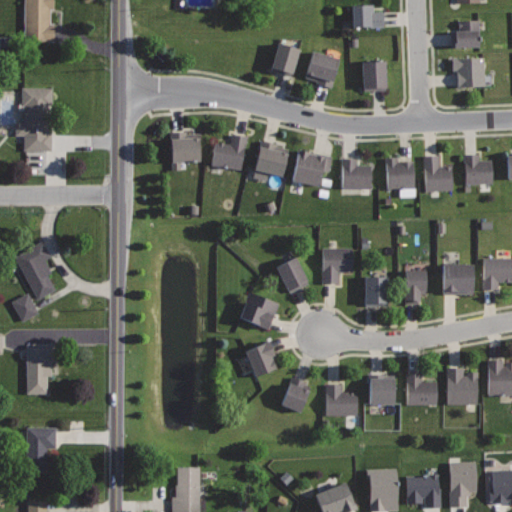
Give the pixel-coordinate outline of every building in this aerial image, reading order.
[(54,0),(25,0),(25,39),(53,39),(53,23),(49,23),(49,9),(54,9),(54,0)] [(373,4),(351,5),(352,27),(383,25),(382,10),(373,11),(373,4)] [(479,18),(480,46),(450,47),(449,31),(457,30),(457,19),(479,18)] [(299,48),(278,42),(269,70),(290,77),(299,48)] [(339,59),(312,51),(304,76),(331,85),(339,59)] [(451,57),(483,56),(484,85),(456,86),(456,70),(452,70),(451,57)] [(384,60),(361,61),(363,90),(386,89),(384,60)] [(52,87),(22,87),(22,105),(24,105),(24,122),(15,122),(15,135),(24,135),(24,150),(51,150),(51,132),(48,132),(49,105),(52,105),(52,87)] [(169,131),(171,169),(180,168),(179,161),(199,160),(198,133),(186,133),(186,130),(169,131)] [(247,135),(241,168),(211,163),(215,140),(230,143),(232,133),(247,135)] [(260,139),(253,168),(281,175),(288,148),(276,145),(276,143),(260,139)] [(297,148),(290,179),(319,185),(322,169),(328,170),(331,156),(297,148)] [(511,152),(503,152),(504,178),(511,177),(511,152)] [(462,153),(464,184),(492,183),(490,159),(479,159),(478,153),(462,153)] [(422,155),(424,190),(452,188),(451,165),(439,166),(438,154),(422,155)] [(342,157),(341,187),(370,187),(371,164),(357,164),(357,158),(342,157)] [(385,157),(387,188),(414,187),(413,160),(398,161),(397,157),(385,157)] [(42,241),(15,256),(38,297),(55,288),(47,274),(52,272),(45,259),(51,256),(42,241)] [(352,247),(321,247),(321,282),(337,282),(337,271),(352,271),(352,247)] [(296,256),(275,266),(288,293),(308,283),(296,256)] [(511,257),(482,257),(482,288),(498,288),(497,280),(511,280),(511,257)] [(474,264),(442,263),(442,293),(474,294),(474,264)] [(426,269),(402,269),(402,302),(420,302),(420,290),(426,290),(426,269)] [(388,276),(364,276),(364,305),(388,305),(388,276)] [(278,303),(250,291),(239,316),(268,328),(278,303)] [(35,314),(26,293),(9,300),(18,321),(35,314)] [(269,340),(245,350),(255,376),(275,368),(270,355),(274,354),(269,340)] [(57,342),(26,342),(26,393),(48,392),(48,377),(52,377),(52,359),(57,359),(57,342)] [(503,359),(487,359),(487,394),(511,394),(511,361),(503,361),(503,359)] [(463,367),(447,367),(446,404),(477,405),(478,370),(463,370),(463,367)] [(422,373),(406,372),(406,403),(437,403),(437,381),(422,380),(422,373)] [(394,374),(368,375),(368,403),(394,403),(394,374)] [(291,375),(279,403),(299,411),(310,386),(305,384),(306,381),(291,375)] [(343,383),(325,383),(324,414),(356,415),(357,391),(342,391),(343,383)] [(55,427),(27,428),(27,471),(47,471),(47,447),(55,447),(55,427)] [(473,460),(446,462),(448,506),(464,506),(463,492),(474,491),(473,460)] [(176,466),(176,484),(174,484),(174,496),(171,496),(171,511),(200,511),(200,466),(176,466)] [(394,467),(363,469),(365,511),(396,510),(394,467)] [(511,470),(489,472),(490,489),(486,489),(487,503),(508,502),(508,506),(511,505),(511,470)] [(436,474),(403,476),(404,503),(422,502),(422,508),(437,507),(436,474)] [(346,480),(314,492),(321,511),(347,511),(357,508),(346,480)] [(47,511),(47,500),(27,499),(27,511),(47,511)]
